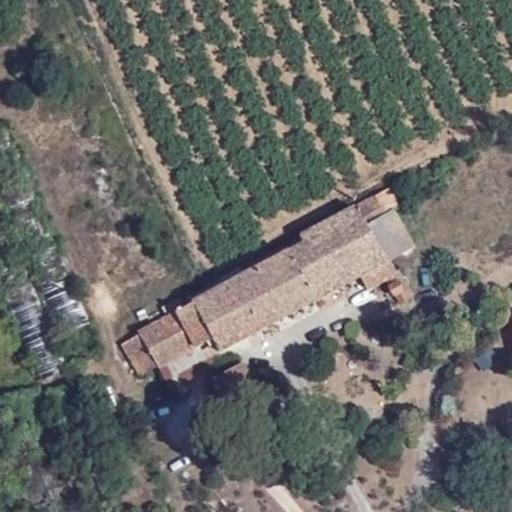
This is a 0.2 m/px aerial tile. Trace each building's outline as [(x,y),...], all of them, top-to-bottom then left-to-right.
[(9,123),(0,126),(0,184),(26,247),(75,367),(104,355),(9,123)] [(400,187),(392,191),(399,203),(406,199),(400,187)] [(390,188),(382,193),(391,208),(399,203),(392,191),(390,188)] [(355,208),(354,206),(299,236),(303,243),(287,252),(316,300),(360,276),(373,269),(381,282),(384,280),(391,276),(406,303),(415,298),(401,271),(397,273),(390,260),(415,246),(391,208),(382,193),(355,208)] [(0,201),(0,282),(41,382),(69,370),(0,201)] [(287,252),(253,270),(279,320),(316,300),(287,252)] [(368,290),(381,282),(373,269),(360,276),(368,290)] [(279,320),(253,270),(138,333),(139,336),(122,345),(140,376),(156,368),(157,371),(210,341),(217,355),(279,320)] [(399,308),(406,303),(391,276),(384,280),(399,308)] [(224,366),(217,355),(210,341),(157,371),(171,395),(219,368),(224,366)] [(233,361),(224,366),(219,368),(223,374),(213,380),(211,384),(236,430),(268,412),(242,364),(236,367),(233,361)]
